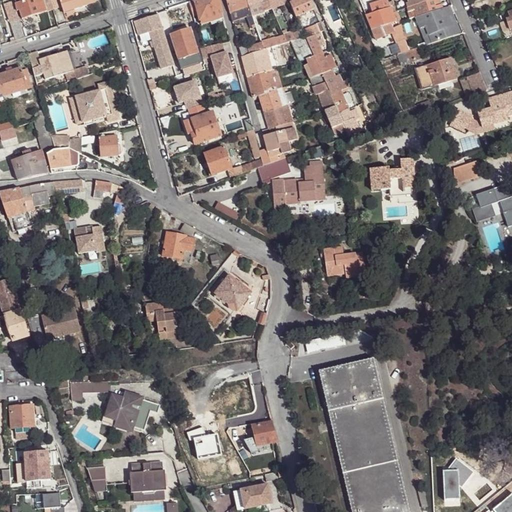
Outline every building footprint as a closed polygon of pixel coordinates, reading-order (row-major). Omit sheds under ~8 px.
[(42,0),(25,0),(15,3),(16,4),(17,10),(19,10),(43,2),(42,0)] [(42,0),(43,2),(46,9),(52,7),(50,0),(42,0)] [(50,0),(52,7),(53,9),(62,7),(59,0),(50,0)] [(59,0),(62,7),(62,8),(73,5),(74,10),(96,2),(95,0),(59,0)] [(218,0),(194,0),(195,0),(200,20),(222,13),(218,0)] [(244,8),(249,6),(246,0),(226,0),(230,12),(244,8)] [(264,11),(272,8),(268,0),(246,0),(249,6),(261,2),(264,11)] [(268,0),(272,8),(276,7),(274,1),(275,0),(268,0)] [(310,0),(297,0),(290,3),(296,17),(315,9),(310,0)] [(388,4),(386,0),(381,0),(381,1),(384,11),(390,8),(388,4)] [(431,0),(406,0),(408,5),(404,7),(405,9),(410,8),(413,6),(415,5),(431,0)] [(413,6),(417,17),(416,17),(427,45),(460,34),(454,20),(452,20),(450,16),(452,15),(449,6),(442,8),(438,0),(431,0),(415,5),(413,6)] [(373,14),(366,16),(372,30),(391,24),(397,22),(393,13),(390,8),(384,11),(381,1),(370,4),(373,14)] [(53,9),(52,7),(46,9),(43,2),(19,10),(22,18),(47,11),(53,9)] [(189,2),(182,4),(184,12),(192,10),(189,2)] [(249,6),(252,15),(264,11),(261,2),(249,6)] [(390,8),(393,13),(397,12),(392,2),(388,4),(390,8)] [(361,3),(366,16),(373,14),(370,4),(361,3)] [(17,10),(16,4),(7,7),(10,19),(19,17),(17,10)] [(73,5),(62,8),(64,13),(74,10),(73,5)] [(249,26),(255,24),(252,15),(249,6),(244,8),(246,18),(249,26)] [(397,12),(393,13),(397,22),(397,24),(401,22),(397,12)] [(224,18),(222,13),(200,20),(201,25),(224,18)] [(157,15),(134,22),(139,36),(150,33),(161,69),(174,65),(157,15)] [(23,31),(20,19),(11,21),(16,41),(16,40),(25,38),(23,31)] [(391,24),(372,30),(376,39),(393,33),(397,44),(398,44),(401,53),(405,52),(409,51),(404,41),(404,39),(402,26),(393,29),(391,24)] [(310,28),(313,36),(314,35),(319,47),(326,44),(317,25),(310,28)] [(190,29),(172,34),(180,60),(178,61),(182,71),(183,70),(185,76),(203,71),(201,64),(202,63),(199,54),(198,54),(193,39),(197,38),(194,29),(190,30),(190,29)] [(285,37),(287,42),(295,39),(292,32),(284,35),(285,37)] [(329,92),(331,96),(339,93),(336,85),(333,78),(328,66),(323,56),(319,47),(314,35),(313,36),(313,37),(307,40),(310,50),(313,56),(322,75),(324,81),(325,82),(329,92)] [(275,40),(277,46),(287,42),(285,37),(275,40)] [(262,42),(265,50),(266,49),(273,47),(277,46),(275,40),(274,38),(261,41),(262,42)] [(247,47),(250,55),(265,50),(262,42),(247,47)] [(203,48),(200,49),(204,60),(212,58),(218,77),(233,73),(227,52),(224,53),(221,54),(218,44),(203,48)] [(239,48),(242,58),(250,55),(247,47),(247,46),(239,48)] [(266,49),(272,71),(278,69),(279,68),(273,47),(266,49)] [(409,51),(405,52),(410,63),(421,58),(418,48),(416,49),(410,51),(409,51)] [(242,58),(248,79),(270,71),(272,71),(266,49),(265,50),(250,55),(242,58)] [(298,53),(300,61),(306,59),(313,56),(310,50),(298,53)] [(37,52),(29,55),(32,68),(35,76),(43,74),(45,79),(74,70),(70,59),(69,59),(66,51),(40,59),(37,52)] [(401,53),(397,55),(401,65),(410,63),(405,52),(401,53)] [(328,54),(323,56),(328,66),(332,64),(328,54)] [(304,65),(309,79),(322,75),(313,56),(306,59),(308,64),(304,65)] [(451,58),(428,65),(434,87),(458,80),(451,58)] [(434,87),(428,65),(422,67),(429,88),(434,87)] [(0,75),(0,85),(4,97),(12,94),(20,92),(28,89),(25,81),(22,72),(21,69),(18,69),(6,73),(0,75)] [(270,71),(275,90),(283,88),(278,69),(272,71),(270,71)] [(248,79),(252,98),(260,95),(275,90),(270,71),(248,79)] [(480,74),(467,80),(473,97),(487,92),(480,74)] [(309,79),(310,85),(324,81),(322,75),(309,79)] [(339,75),(333,78),(336,85),(343,83),(339,75)] [(466,99),(473,97),(467,80),(461,82),(466,99)] [(99,90),(110,87),(108,81),(97,84),(99,90)] [(195,81),(174,88),(179,103),(185,101),(187,109),(203,104),(195,81)] [(37,84),(38,91),(47,88),(45,82),(37,84)] [(313,87),(317,96),(318,95),(323,94),(329,92),(325,82),(313,87)] [(119,120),(110,87),(99,90),(76,97),(83,122),(90,120),(106,116),(108,123),(119,120)] [(265,112),(287,105),(294,103),(291,92),(286,93),(283,88),(275,90),(260,95),(265,112)] [(511,91),(488,99),(489,105),(490,108),(485,110),(477,113),(479,121),(481,127),(493,124),(508,119),(506,115),(511,113),(511,91)] [(323,94),(318,95),(324,110),(330,108),(335,106),(331,96),(329,92),(323,94)] [(335,106),(336,107),(324,112),(334,136),(346,131),(347,134),(349,137),(357,134),(351,121),(348,112),(344,105),(341,96),(339,93),(331,96),(335,106)] [(347,93),(341,96),(344,105),(350,102),(347,93)] [(76,124),(83,122),(76,97),(69,99),(76,124)] [(419,113),(429,110),(426,104),(418,106),(419,113)] [(265,112),(270,129),(284,124),(287,123),(292,121),(293,121),(287,105),(265,112)] [(36,121),(46,118),(43,109),(34,112),(36,121)] [(472,116),(456,109),(449,125),(465,132),(466,130),(471,119),(472,116)] [(354,110),(348,112),(351,121),(357,118),(354,110)] [(218,126),(214,114),(213,112),(192,119),(196,132),(192,134),(195,144),(221,135),(218,126)] [(219,113),(214,114),(218,126),(223,125),(219,113)] [(44,128),(48,126),(46,118),(36,121),(34,122),(38,136),(45,134),(44,128)] [(483,132),(481,127),(479,121),(476,121),(471,119),(466,130),(475,134),(483,132)] [(284,124),(270,129),(271,134),(263,136),(266,149),(260,151),(262,159),(264,167),(273,164),(285,160),(286,159),(285,155),(291,153),(288,143),(297,141),(292,121),(287,123),(284,124)] [(256,161),(262,159),(260,151),(255,133),(254,130),(248,132),(256,161)] [(116,131),(100,134),(100,140),(116,138),(116,131)] [(43,153),(54,150),(51,137),(49,133),(45,134),(38,136),(43,153)] [(95,135),(81,137),(81,144),(95,142),(95,140),(95,135)] [(51,137),(54,150),(61,145),(69,148),(70,139),(70,137),(51,137)] [(70,139),(69,148),(69,149),(80,154),(81,144),(81,137),(70,139)] [(116,138),(100,140),(100,145),(101,157),(118,156),(117,146),(116,138)] [(51,174),(72,171),(71,167),(69,150),(69,149),(69,148),(54,150),(46,155),(51,174)] [(219,174),(232,169),(225,148),(204,155),(212,176),(219,174)] [(22,152),(24,157),(27,166),(43,160),(41,151),(32,154),(31,149),(22,152)] [(11,162),(14,170),(27,166),(24,157),(11,162)] [(221,182),(264,167),(262,159),(256,161),(232,169),(219,174),(221,182)] [(415,188),(413,159),(400,160),(401,171),(389,172),(389,169),(371,170),(373,191),(390,190),(390,194),(405,193),(405,189),(415,188)] [(18,181),(48,174),(43,160),(27,166),(14,170),(18,181)] [(298,183),(298,180),(272,182),(274,209),(286,208),(285,205),(300,203),(300,196),(306,195),(306,201),(325,200),(322,161),(309,161),(309,167),(304,167),(305,180),(305,183),(298,183)] [(479,177),(475,162),(457,168),(462,182),(479,177)] [(82,180),(54,182),(56,190),(57,195),(57,196),(83,192),(82,180)] [(112,183),(96,180),(95,189),(102,191),(111,192),(112,183)] [(27,212),(7,218),(12,233),(31,227),(27,213),(34,211),(34,208),(49,205),(47,197),(56,195),(56,196),(57,196),(57,195),(56,190),(54,182),(43,183),(39,184),(20,188),(22,196),(25,205),(28,204),(30,210),(27,211),(27,212)] [(511,192),(509,184),(476,195),(480,208),(472,210),(476,222),(494,216),(490,205),(501,201),(505,212),(503,213),(508,227),(511,225),(511,192)] [(122,187),(117,202),(126,205),(131,191),(131,190),(122,187)] [(20,188),(0,192),(0,195),(7,218),(27,212),(27,211),(25,205),(22,196),(20,188)] [(307,207),(306,201),(306,195),(300,196),(300,203),(285,205),(286,208),(307,207)] [(196,228),(185,222),(182,229),(192,236),(196,228)] [(105,251),(100,226),(91,228),(93,235),(87,236),(85,228),(73,230),(75,241),(76,241),(78,254),(96,251),(96,253),(105,251)] [(185,237),(166,233),(162,257),(182,260),(183,250),(191,252),(194,240),(185,238),(185,237)] [(295,246),(276,249),(284,258),(285,260),(297,258),(295,246)] [(339,247),(320,250),(324,276),(342,273),(343,278),(363,275),(359,252),(343,255),(344,258),(340,258),(340,255),(339,247)] [(203,254),(198,252),(194,261),(199,262),(203,254)] [(217,256),(210,258),(212,266),(219,265),(217,256)] [(12,272),(16,282),(23,279),(20,269),(12,272)] [(0,305),(0,307),(3,316),(4,315),(19,310),(9,279),(8,279),(6,273),(0,275),(0,304),(0,306),(0,305)] [(229,275),(226,279),(235,285),(237,282),(229,275)] [(162,276),(157,278),(162,292),(168,289),(162,276)] [(235,285),(226,279),(214,294),(227,304),(227,306),(229,309),(232,311),(235,310),(237,311),(251,293),(237,282),(235,285)] [(165,317),(164,312),(163,305),(146,307),(147,316),(152,315),(153,323),(157,323),(158,332),(166,331),(168,341),(179,339),(178,333),(186,332),(185,326),(189,326),(187,314),(184,314),(183,309),(174,310),(175,316),(165,317)] [(63,332),(64,336),(82,331),(76,307),(42,316),(47,336),(63,332)] [(19,310),(4,315),(14,341),(30,335),(20,310),(19,310)] [(160,342),(168,341),(166,331),(158,332),(160,342)] [(69,353),(65,341),(59,343),(60,347),(56,349),(58,356),(69,353)] [(319,372),(351,511),(409,511),(374,359),(319,372)] [(94,386),(75,386),(76,399),(74,399),(74,401),(81,401),(80,392),(94,391),(94,386)] [(149,410),(152,411),(159,413),(161,406),(142,400),(142,398),(141,396),(139,395),(136,395),(134,397),(125,394),(124,396),(118,394),(113,410),(112,414),(112,416),(114,417),(121,419),(119,425),(135,430),(136,428),(145,430),(150,416),(148,415),(149,410)] [(11,408),(12,429),(16,429),(16,433),(31,432),(31,428),(34,427),(33,406),(11,408)] [(119,426),(119,425),(121,419),(114,417),(112,416),(112,414),(113,410),(110,409),(106,422),(119,426)] [(277,442),(272,423),(253,426),(257,446),(277,442)] [(49,452),(34,453),(25,454),(26,467),(27,483),(42,482),(52,481),(49,452)] [(155,491),(167,491),(168,491),(167,470),(165,470),(164,462),(132,464),(133,472),(131,472),(133,493),(135,493),(144,492),(144,494),(145,495),(147,495),(155,494),(155,491)] [(19,484),(27,483),(26,467),(18,468),(19,484)] [(109,490),(107,467),(89,468),(97,491),(109,490)] [(4,483),(11,482),(10,471),(2,471),(4,483)] [(264,487),(253,489),(231,494),(235,511),(262,506),(268,504),(264,487)] [(167,498),(167,491),(155,491),(155,494),(147,495),(145,495),(144,494),(144,492),(135,493),(136,501),(167,498)] [(65,511),(65,508),(61,508),(60,494),(44,496),(45,509),(51,509),(51,511),(65,511)]
